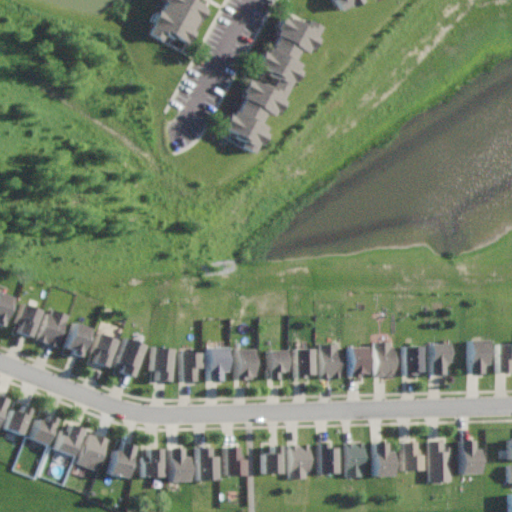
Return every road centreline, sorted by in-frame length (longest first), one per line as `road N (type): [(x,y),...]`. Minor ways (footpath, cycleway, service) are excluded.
road 1 (residential): [(0,363),(137,415),(511,407)]
road 2 (residential): [(253,0),(187,122),(172,135)]
